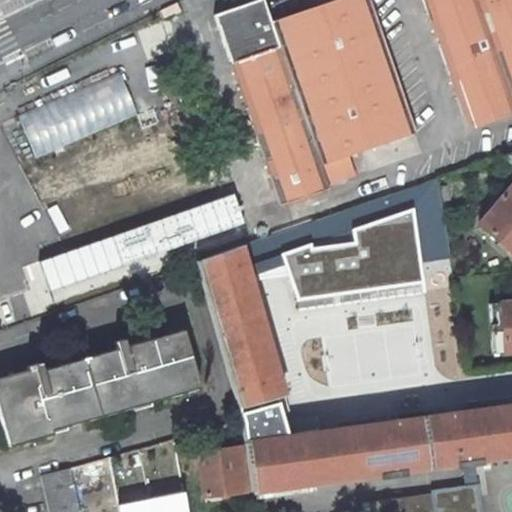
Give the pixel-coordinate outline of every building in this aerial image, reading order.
[(343,160),(419,133),(372,0),(334,0),(273,21),(266,0),(259,0),(217,15),(283,206),(332,189),(330,185),(350,178),(343,160)] [(511,0),(426,0),(477,129),(511,116),(511,0)] [(161,11),(164,18),(174,13),(175,14),(181,12),(176,3),(161,11)] [(36,158),(138,117),(121,74),(19,115),(36,158)] [(511,152),(502,156),(511,164),(511,152)] [(449,258),(435,179),(240,246),(246,267),(281,257),(288,277),(296,301),(394,287),(391,267),(418,263),(449,258)] [(511,254),(511,185),(478,225),(511,254)] [(234,193),(40,262),(51,292),(245,223),(234,193)] [(240,246),(196,261),(242,419),(245,442),(286,437),(275,396),(283,394),(250,281),(246,267),(240,246)] [(288,277),(281,257),(246,267),(250,281),(288,277)] [(421,284),(418,263),(391,267),(394,287),(421,284)] [(511,302),(488,304),(488,313),(501,312),(502,330),(490,331),(491,354),(511,352),(511,302)] [(501,312),(488,313),(490,331),(502,330),(501,312)] [(51,430),(199,388),(182,330),(125,347),(122,339),(114,341),(116,349),(42,371),(40,363),(27,367),(28,371),(0,378),(0,418),(3,430),(9,428),(13,446),(52,434),(51,430)] [(292,428),(283,394),(275,396),(286,437),(316,433),(315,425),(292,428)] [(511,455),(511,405),(316,433),(286,437),(245,442),(245,447),(250,482),(251,490),(251,492),(378,474),(379,477),(400,474),(400,471),(458,463),(458,466),(462,465),(465,486),(431,491),(434,511),(482,511),(478,483),(477,484),(474,464),(480,463),(479,460),(511,455)] [(9,428),(3,430),(8,447),(13,446),(9,428)] [(170,446),(138,453),(144,480),(176,472),(170,446)] [(233,484),(250,482),(245,447),(198,453),(204,497),(234,493),(233,484)] [(126,483),(142,479),(136,453),(120,457),(126,483)] [(110,473),(107,457),(74,466),(79,483),(110,473)] [(122,465),(110,468),(114,485),(126,482),(122,465)] [(75,511),(66,468),(40,475),(48,511),(75,511)] [(250,482),(233,484),(234,493),(251,490),(250,482)]
